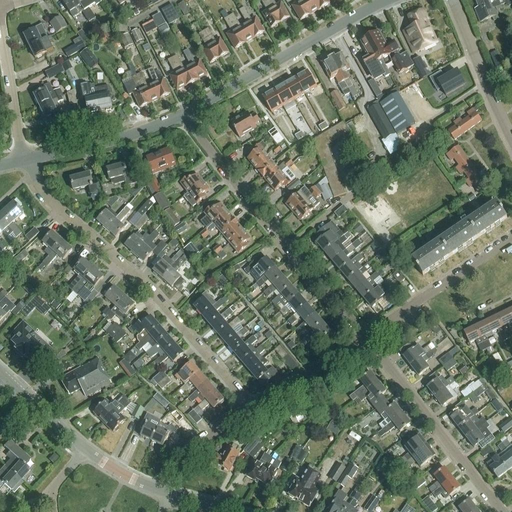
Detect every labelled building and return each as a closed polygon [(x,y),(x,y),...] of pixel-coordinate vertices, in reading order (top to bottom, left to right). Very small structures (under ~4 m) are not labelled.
[(65,0),(62,2),(74,19),(85,12),(76,0),(65,0)] [(76,0),(85,12),(91,23),(96,20),(89,9),(95,5),(96,7),(102,2),(100,0),(76,0)] [(270,28),(280,23),(266,0),(255,0),(257,3),(261,1),(266,11),(262,13),(270,28)] [(272,0),(266,0),(280,23),(289,17),(280,3),(276,5),(272,0)] [(309,16),(299,0),(295,0),(297,3),(291,6),(300,21),(309,16)] [(299,0),(309,16),(320,9),(314,0),(299,0)] [(314,0),(320,9),(329,4),(326,0),(314,0)] [(475,0),(478,7),(474,8),(480,23),(497,16),(495,9),(501,6),(500,5),(498,0),(475,0)] [(192,14),(185,3),(179,6),(186,17),(192,14)] [(172,5),(161,11),(169,26),(180,20),(172,5)] [(245,9),(239,13),(245,23),(254,38),(264,32),(255,18),(252,20),(245,9)] [(407,17),(412,27),(403,32),(414,55),(437,44),(426,21),(427,20),(423,10),(407,17)] [(123,22),(117,13),(112,17),(118,26),(123,22)] [(244,44),(254,38),(245,23),(241,26),(235,15),(229,19),(244,44)] [(62,17),(51,24),(57,35),(68,28),(62,17)] [(225,21),(232,31),(226,35),(235,49),(244,44),(229,19),(225,21)] [(142,27),(146,35),(152,32),(152,33),(157,30),(152,21),(142,27)] [(166,23),(159,27),(162,33),(169,29),(166,23)] [(28,44),(30,47),(42,42),(45,40),(48,39),(42,26),(35,29),(36,31),(24,36),(26,40),(26,41),(28,45),(28,44)] [(143,41),(138,30),(132,33),(138,44),(143,41)] [(216,41),(210,30),(204,33),(219,59),(228,53),(219,39),(216,41)] [(90,41),(83,31),(78,35),(85,45),(90,41)] [(369,36),(382,60),(388,56),(398,74),(407,69),(414,66),(407,53),(400,56),(397,50),(399,49),(395,41),(387,46),(378,31),(369,36)] [(109,32),(98,37),(102,45),(107,42),(107,41),(112,38),(109,32)] [(209,64),(219,59),(204,33),(203,34),(201,36),(207,46),(201,50),(209,64)] [(134,46),(128,35),(121,38),(126,49),(134,46)] [(390,75),(382,60),(369,36),(360,41),(367,52),(365,53),(367,57),(361,60),(369,73),(371,72),(375,80),(384,75),(385,77),(390,75)] [(45,40),(42,42),(30,47),(35,59),(37,58),(38,59),(41,57),(41,56),(54,50),(50,43),(53,41),(51,37),(48,39),(45,40)] [(115,50),(122,47),(118,40),(112,43),(115,50)] [(77,46),(66,52),(69,59),(80,53),(77,46)] [(99,64),(88,50),(82,54),(92,69),(99,64)] [(183,53),(189,66),(197,81),(207,76),(199,60),(195,63),(188,50),(183,53)] [(64,51),(57,55),(63,63),(69,59),(64,51)] [(331,58),(352,97),(357,94),(353,87),(345,72),(350,69),(341,52),(338,53),(337,53),(334,54),(334,55),(331,58)] [(186,87),(197,81),(189,66),(183,69),(177,56),(172,58),(186,87)] [(169,76),(177,91),(186,87),(172,58),(167,61),(174,74),(169,76)] [(347,93),(350,98),(352,97),(331,58),(327,60),(325,59),(323,60),(323,62),(321,63),(330,80),(335,77),(339,84),(338,85),(342,92),(344,95),(347,93)] [(418,59),(413,62),(419,73),(427,68),(423,63),(421,64),(418,59)] [(73,69),(70,62),(63,65),(66,73),(73,69)] [(61,65),(46,73),(50,81),(65,73),(61,65)] [(170,95),(163,79),(158,81),(152,69),(147,71),(153,84),(160,99),(170,95)] [(317,87),(307,70),(295,77),(304,94),(317,87)] [(430,78),(429,79),(437,92),(442,90),(445,97),(465,86),(457,72),(445,79),(444,77),(441,72),(430,78)] [(149,105),(160,99),(153,84),(147,87),(141,74),(136,76),(149,105)] [(133,83),(125,86),(130,97),(133,95),(139,109),(149,105),(136,76),(131,78),(133,83)] [(284,84),(294,100),(304,94),(295,77),(284,84)] [(511,85),(508,77),(501,80),(505,89),(511,85)] [(381,104),(386,101),(382,94),(372,79),(368,82),(377,97),(381,104)] [(273,90),(283,107),(294,100),(284,84),(273,90)] [(60,89),(54,92),(50,85),(44,87),(46,90),(34,96),(36,101),(38,105),(40,107),(61,97),(60,93),(61,92),(60,89)] [(90,91),(89,85),(79,87),(82,101),(85,100),(88,114),(100,112),(96,90),(90,91)] [(95,88),(96,90),(100,112),(106,110),(106,112),(111,111),(110,109),(112,109),(109,95),(107,86),(95,88)] [(271,113),(283,107),(273,90),(262,97),(271,113)] [(345,106),(336,90),(329,94),(338,110),(345,106)] [(78,105),(75,91),(68,94),(71,107),(78,105)] [(413,124),(397,95),(386,101),(381,104),(380,105),(396,134),(413,124)] [(40,107),(45,119),(47,118),(48,119),(51,117),(51,116),(61,111),(58,104),(63,101),(61,97),(40,107)] [(395,133),(379,105),(368,111),(385,141),(383,142),(389,154),(402,147),(395,133)] [(469,117),(462,122),(468,131),(481,121),(473,109),(466,114),(469,117)] [(250,117),(247,113),(230,123),(239,138),(256,128),(254,124),(259,121),(255,114),(250,117)] [(448,132),(454,141),(468,131),(462,122),(459,119),(453,123),(455,127),(448,132)] [(350,121),(345,125),(350,133),(355,129),(350,121)] [(350,133),(345,125),(344,122),(338,126),(344,136),(350,133)] [(339,139),(344,136),(338,126),(333,129),(339,139)] [(333,143),(339,139),(333,129),(327,132),(333,143)] [(313,141),(316,150),(328,146),(333,143),(327,132),(313,141)] [(269,140),(272,144),(274,149),(282,142),(276,134),(269,140)] [(311,140),(304,144),(307,149),(314,145),(311,140)] [(247,159),(253,167),(266,155),(262,150),(263,149),(259,144),(253,149),(255,152),(247,159)] [(278,146),(273,151),(276,155),(281,150),(278,146)] [(316,150),(318,155),(329,151),(328,146),(316,150)] [(458,166),(467,160),(458,147),(446,156),(451,162),(454,160),(458,166)] [(169,149),(146,158),(153,175),(175,165),(169,149)] [(318,155),(320,161),(331,157),(329,151),(318,155)] [(253,167),(261,175),(274,164),(266,155),(253,167)] [(320,161),(322,166),(333,162),(331,157),(320,161)] [(397,175),(387,158),(377,164),(387,181),(397,175)] [(261,175),(268,184),(287,168),(292,163),(290,160),(278,169),(274,164),(261,175)] [(463,173),(468,180),(477,174),(467,160),(458,166),(456,169),(460,175),(463,173)] [(335,167),(333,162),(322,166),(324,172),(335,167)] [(109,181),(111,181),(112,184),(115,185),(126,183),(126,186),(141,182),(135,171),(128,173),(126,164),(106,169),(109,181)] [(324,172),(326,177),(337,173),(335,167),(324,172)] [(290,181),(295,177),(287,168),(268,184),(275,192),(283,184),(285,187),(291,182),(290,181)] [(337,173),(326,177),(328,182),(339,178),(337,173)] [(89,174),(70,179),(73,191),(88,187),(91,198),(100,195),(98,184),(92,185),(89,174)] [(478,194),(487,187),(477,174),(468,180),(465,182),(470,188),(473,186),(478,194)] [(189,176),(180,183),(188,194),(203,183),(197,175),(191,179),(189,176)] [(156,194),(162,191),(155,177),(149,180),(151,185),(155,194),(156,194)] [(328,182),(330,188),(341,184),(339,178),(328,182)] [(296,179),(286,188),(289,192),(300,183),(296,179)] [(209,191),(203,183),(188,194),(196,204),(206,197),(204,195),(209,191)] [(332,197),(327,184),(320,187),(325,199),(332,197)] [(330,188),(332,193),(343,189),(341,184),(330,188)] [(151,185),(147,187),(152,195),(155,194),(151,185)] [(314,187),(309,193),(312,196),(315,200),(321,194),(314,187)] [(293,213),(307,201),(312,196),(309,193),(304,188),(299,192),(299,193),(286,205),(293,213)] [(345,195),(343,189),(332,193),(334,199),(345,195)] [(161,194),(154,198),(158,205),(165,200),(161,194)] [(469,202),(476,198),(473,194),(467,198),(469,202)] [(117,197),(105,201),(113,208),(120,199),(117,197)] [(21,205),(16,199),(3,212),(13,223),(23,213),(18,208),(21,205)] [(134,228),(145,215),(153,205),(149,201),(129,224),(134,228)] [(300,221),(314,208),(307,201),(293,213),(300,221)] [(506,219),(495,203),(468,222),(478,238),(506,219)] [(216,209),(213,206),(205,214),(213,224),(227,213),(221,205),(216,209)] [(342,205),(333,213),(338,218),(347,210),(342,205)] [(127,206),(118,217),(106,229),(115,238),(124,228),(120,224),(132,210),(127,206)] [(106,229),(118,217),(109,208),(97,221),(106,229)] [(180,225),(171,210),(165,214),(174,229),(180,225)] [(3,212),(0,214),(0,228),(3,232),(8,238),(13,233),(17,237),(22,232),(13,223),(3,212)] [(234,221),(227,213),(213,224),(220,233),(234,221)] [(150,220),(145,215),(134,228),(140,232),(150,220)] [(158,224),(163,219),(158,215),(154,220),(158,224)] [(450,257),(478,238),(468,222),(439,242),(450,257)] [(230,244),(243,232),(236,223),(222,235),(230,244)] [(332,223),(316,236),(319,240),(316,243),(324,252),(338,240),(341,238),(343,236),(332,223)] [(358,224),(353,228),(357,233),(362,228),(358,224)] [(178,236),(186,231),(182,225),(174,230),(178,236)] [(40,232),(36,228),(25,237),(29,241),(40,232)] [(205,231),(199,236),(203,240),(209,235),(205,231)] [(51,232),(42,243),(47,248),(44,252),(48,256),(61,241),(51,232)] [(159,236),(154,232),(149,237),(134,255),(143,263),(152,253),(157,257),(161,252),(166,246),(161,242),(156,248),(151,244),(159,236)] [(243,232),(230,244),(238,254),(247,246),(245,244),(249,240),(243,232)] [(134,255),(149,237),(145,234),(142,238),(137,233),(134,237),(134,236),(125,246),(134,255)] [(338,240),(324,252),(331,261),(345,250),(341,244),(346,240),(343,236),(341,238),(338,240)] [(357,240),(351,245),(354,249),(361,244),(357,240)] [(62,261),(71,250),(61,241),(48,256),(42,263),(47,267),(56,256),(62,261)] [(450,257),(439,242),(411,261),(422,276),(450,257)] [(375,243),(370,247),(374,251),(379,248),(375,243)] [(345,250),(331,261),(339,270),(349,262),(345,257),(354,249),(351,245),(345,250)] [(213,251),(216,255),(222,250),(219,246),(213,251)] [(226,254),(222,250),(216,255),(220,259),(226,254)] [(15,267),(22,261),(29,256),(24,251),(18,256),(11,263),(15,267)] [(167,257),(161,263),(161,262),(152,272),(162,280),(179,260),(184,255),(179,251),(171,261),(167,257)] [(161,252),(157,257),(160,260),(165,255),(161,252)] [(211,252),(206,256),(210,261),(215,257),(211,252)] [(382,253),(376,257),(380,261),(385,257),(382,253)] [(349,262),(339,270),(347,280),(357,271),(361,267),(357,263),(362,258),(361,257),(359,254),(349,262)] [(252,270),(256,275),(261,280),(265,277),(275,268),(266,258),(256,267),(252,270),(249,266),(243,271),(247,275),(252,270)] [(72,293),(94,267),(89,263),(88,265),(83,260),(73,271),(79,276),(68,290),(72,293)] [(179,260),(162,280),(171,288),(172,287),(177,291),(184,283),(174,274),(183,264),(179,260)] [(357,271),(347,280),(355,289),(365,281),(361,276),(371,268),(367,263),(361,267),(357,271)] [(94,290),(94,289),(93,288),(103,277),(97,273),(99,271),(94,267),(72,293),(77,297),(85,287),(92,293),(94,290)] [(265,277),(261,280),(257,284),(260,287),(261,288),(269,281),(273,286),(283,278),(275,268),(265,277)] [(405,280),(398,272),(393,276),(400,284),(405,280)] [(365,281),(355,289),(363,299),(378,287),(374,282),(379,278),(376,274),(375,273),(365,281)] [(222,276),(218,280),(223,286),(227,282),(222,276)] [(283,278),(273,286),(265,293),(269,298),(277,291),(281,296),(291,287),(283,278)] [(378,287),(363,299),(371,309),(391,293),(383,283),(378,287)] [(284,309),(299,296),(291,287),(281,296),(273,303),(271,304),(275,308),(277,307),(280,304),(284,309)] [(114,288),(104,298),(115,308),(124,297),(114,288)] [(403,289),(397,293),(401,298),(406,294),(403,289)] [(92,293),(87,299),(91,303),(99,294),(94,291),(92,293)] [(192,305),(202,317),(214,307),(204,295),(192,305)] [(299,296),(284,309),(281,312),(285,316),(293,309),(297,314),(307,306),(299,296)] [(51,310),(36,297),(26,308),(31,313),(36,309),(44,317),(51,310)] [(134,306),(124,297),(115,308),(112,312),(107,317),(112,321),(116,317),(122,323),(127,318),(125,316),(134,306)] [(202,317),(210,326),(219,318),(215,313),(229,302),(226,297),(224,299),(223,299),(220,301),(214,307),(202,317)] [(0,303),(0,321),(10,311),(12,313),(16,308),(5,298),(1,303),(0,303)] [(51,306),(55,310),(60,305),(56,300),(51,306)] [(22,302),(16,308),(12,313),(16,316),(26,305),(22,302)] [(219,318),(210,326),(218,335),(227,327),(224,322),(237,311),(233,306),(219,318)] [(307,306),(297,314),(289,321),(293,326),(301,319),(305,323),(315,315),(307,306)] [(107,317),(112,312),(107,308),(103,313),(107,317)] [(511,319),(508,312),(497,317),(503,329),(504,332),(510,329),(508,326),(511,324),(511,319)] [(315,315),(305,323),(296,331),(300,335),(306,330),(310,334),(322,323),(315,315)] [(228,327),(227,327),(218,335),(226,345),(236,336),(231,332),(245,321),(241,316),(228,327)] [(497,331),(499,334),(504,332),(503,329),(497,317),(486,322),(492,334),(497,331)] [(135,326),(134,325),(128,330),(132,334),(135,331),(139,336),(137,337),(138,341),(140,344),(145,339),(159,327),(151,318),(141,326),(139,323),(135,326)] [(486,322),(475,328),(480,339),(482,343),(488,341),(487,339),(493,336),(492,334),(486,322)] [(114,326),(112,325),(106,332),(115,339),(122,330),(123,329),(117,323),(114,326)] [(322,323),(310,334),(300,342),(304,347),(312,339),(317,345),(321,341),(330,333),(322,323)] [(18,338),(13,343),(19,348),(17,350),(18,351),(23,355),(24,356),(26,354),(31,359),(35,355),(46,366),(56,354),(49,348),(45,352),(30,338),(34,333),(23,324),(14,334),(18,338)] [(437,326),(432,330),(436,335),(441,331),(437,326)] [(159,327),(145,339),(140,344),(136,346),(140,351),(149,344),(153,348),(167,336),(159,327)] [(226,345),(234,354),(243,345),(240,341),(250,332),(246,327),(236,336),(226,345)] [(476,342),(478,345),(482,343),(480,339),(475,328),(464,333),(470,345),(476,342)] [(115,339),(113,341),(115,345),(126,336),(122,330),(115,339)] [(504,332),(499,334),(502,342),(508,339),(504,332)] [(167,336),(153,348),(147,353),(152,359),(158,354),(161,357),(175,345),(167,336)] [(89,337),(84,342),(88,346),(93,341),(89,337)] [(234,354),(242,363),(255,351),(251,346),(257,342),(253,337),(243,345),(234,354)] [(488,341),(482,343),(486,351),(491,348),(488,341)] [(486,351),(482,343),(478,345),(481,353),(486,351)] [(411,367),(435,348),(432,344),(422,351),(418,346),(414,350),(404,357),(411,367)] [(175,345),(161,357),(155,363),(159,367),(169,358),(173,363),(183,355),(175,345)] [(242,363),(249,372),(263,360),(259,355),(264,351),(261,346),(255,351),(242,363)] [(296,363),(281,346),(276,351),(290,368),(296,363)] [(424,364),(439,353),(435,348),(411,367),(419,377),(429,369),(424,364)] [(66,355),(62,351),(56,359),(60,362),(66,355)] [(130,352),(124,358),(129,364),(136,359),(130,352)] [(438,361),(442,366),(452,359),(448,354),(438,361)] [(111,383),(103,369),(98,358),(60,379),(69,396),(81,389),(85,397),(111,383)] [(140,359),(134,365),(138,372),(145,365),(140,359)] [(267,363),(264,359),(263,360),(249,372),(258,381),(263,387),(277,375),(272,368),(267,373),(262,367),(267,363)] [(456,364),(452,359),(442,366),(447,372),(456,364)] [(136,375),(125,360),(121,363),(132,378),(136,375)] [(185,385),(199,373),(191,364),(176,378),(179,382),(180,380),(185,385)] [(152,381),(157,386),(166,378),(162,373),(152,381)] [(185,385),(181,389),(185,395),(194,387),(197,391),(207,383),(199,373),(185,385)] [(370,373),(360,381),(365,387),(350,398),(353,402),(358,398),(378,383),(370,373)] [(345,390),(355,383),(351,377),(341,384),(345,390)] [(170,383),(166,378),(157,386),(161,391),(170,383)] [(435,398),(455,383),(451,378),(441,385),(438,380),(427,388),(435,398)] [(465,400),(468,397),(481,386),(478,381),(474,384),(473,383),(467,387),(468,387),(460,393),(465,400)] [(207,383),(197,391),(189,398),(194,403),(199,399),(202,403),(215,391),(207,383)] [(386,392),(378,383),(358,398),(359,399),(362,403),(368,398),(376,410),(386,402),(382,396),(386,392)] [(455,383),(435,398),(443,408),(452,400),(452,401),(457,397),(453,391),(459,387),(455,383)] [(487,391),(483,385),(481,386),(468,397),(474,405),(479,401),(477,399),(487,391)] [(215,391),(202,403),(197,406),(201,411),(209,404),(213,409),(223,401),(215,391)] [(157,394),(154,399),(159,404),(163,400),(157,394)] [(103,423),(127,400),(123,396),(116,403),(115,402),(111,406),(106,401),(94,413),(103,423)] [(123,410),(130,403),(127,400),(103,423),(113,433),(125,420),(120,415),(124,411),(123,410)] [(316,411),(311,402),(293,414),(299,423),(316,411)] [(385,422),(380,426),(383,431),(403,415),(395,404),(391,408),(386,402),(376,410),(385,422)] [(462,403),(451,411),(455,416),(451,419),(459,429),(469,421),(479,414),(476,409),(470,413),(462,403)] [(137,406),(132,417),(140,421),(146,410),(137,406)] [(201,421),(193,411),(188,416),(196,425),(201,421)] [(186,422),(178,414),(173,418),(181,427),(186,422)] [(143,430),(140,436),(147,439),(147,438),(153,441),(161,424),(162,422),(148,415),(141,429),(143,430)] [(410,424),(403,415),(383,431),(379,434),(383,438),(397,427),(400,432),(410,424)] [(467,439),(487,423),(483,418),(473,426),(469,421),(459,429),(467,439)] [(346,427),(336,420),(329,429),(339,436),(346,427)] [(511,421),(511,420),(499,429),(504,435),(511,427),(511,421)] [(484,441),(483,440),(491,434),(487,430),(491,428),(487,423),(467,439),(474,449),(484,441)] [(21,443),(32,431),(24,424),(13,436),(21,443)] [(161,424),(153,441),(158,443),(158,444),(163,447),(169,434),(170,435),(175,430),(171,425),(168,427),(161,424)] [(281,432),(287,437),(291,433),(285,427),(281,432)] [(264,442),(258,437),(245,451),(250,456),(261,444),(262,445),(264,442)] [(404,466),(428,447),(420,437),(406,448),(411,454),(401,462),(404,466)] [(511,447),(506,440),(502,444),(511,457),(511,447)] [(4,467),(21,481),(30,471),(25,466),(30,460),(9,441),(3,448),(9,452),(6,456),(10,460),(4,467)] [(254,459),(264,447),(262,445),(261,444),(250,456),(254,459)] [(511,468),(511,457),(502,444),(497,447),(502,453),(497,457),(500,462),(508,472),(511,468)] [(223,457),(217,454),(213,462),(229,471),(239,454),(237,453),(239,448),(235,445),(233,447),(231,446),(229,448),(228,448),(224,455),(223,457)] [(422,468),(436,458),(428,447),(404,466),(408,471),(418,463),(422,468)] [(498,479),(508,472),(500,462),(497,457),(491,449),(489,447),(480,453),(484,458),(488,455),(491,459),(486,463),(498,479)] [(292,458),(295,461),(303,450),(298,448),(292,458)] [(310,455),(303,450),(295,461),(304,466),(310,455)] [(258,481),(272,458),(265,454),(260,464),(254,461),(245,477),(253,481),(255,479),(258,481)] [(278,478),(275,476),(278,471),(274,468),(280,457),(274,454),(272,458),(258,481),(268,486),(271,481),(272,482),(273,481),(275,482),(278,478)] [(54,455),(49,460),(53,464),(59,459),(54,455)] [(401,475),(407,470),(401,463),(395,467),(401,475)] [(330,479),(338,484),(348,469),(340,464),(330,479)] [(351,464),(348,469),(338,484),(345,489),(351,480),(353,481),(360,470),(351,464)] [(317,470),(312,467),(310,466),(301,481),(297,478),(287,494),(289,495),(289,497),(292,498),(294,498),(299,501),(315,473),(317,470)] [(0,487),(3,484),(14,493),(19,488),(17,486),(21,481),(4,467),(0,471),(0,487)] [(442,487),(452,479),(445,469),(434,476),(439,482),(430,490),(433,494),(439,489),(442,487)] [(315,473),(299,501),(310,507),(315,498),(316,499),(318,495),(317,494),(319,491),(313,488),(320,476),(315,473)] [(423,478),(415,485),(419,489),(427,483),(423,478)] [(450,496),(460,488),(452,479),(442,487),(450,496)] [(352,497),(356,500),(363,490),(359,487),(352,497)] [(437,499),(443,494),(439,489),(433,494),(437,499)] [(363,490),(356,500),(351,507),(350,506),(349,507),(345,511),(355,511),(354,511),(355,509),(357,509),(359,506),(358,505),(357,504),(366,492),(363,490)] [(334,500),(336,501),(330,509),(333,511),(332,511),(345,511),(349,507),(346,506),(344,504),(348,498),(340,492),(334,500)] [(374,497),(365,510),(368,511),(373,511),(381,501),(374,497)] [(474,511),(477,510),(469,501),(459,509),(461,511),(474,511)]
